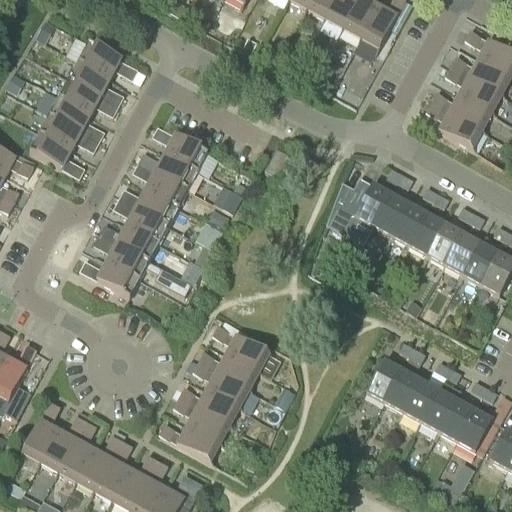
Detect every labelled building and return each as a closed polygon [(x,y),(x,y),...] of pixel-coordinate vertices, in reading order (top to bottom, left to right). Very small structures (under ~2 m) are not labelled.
[(223,0),(223,1),(242,11),(247,0),(223,0)] [(289,0),(286,6),(304,16),(312,0),(289,0)] [(312,0),(304,16),(322,26),(335,0),(312,0)] [(351,0),(335,0),(322,26),(340,36),(358,3),(351,0)] [(399,16),(406,5),(396,0),(394,0),(389,10),(399,16)] [(358,3),(340,36),(358,45),(375,13),(358,3)] [(375,13),(358,45),(376,55),(394,23),(375,13)] [(468,38),(463,48),(474,54),(479,57),(474,65),(510,84),(511,80),(511,61),(485,47),(480,44),(468,38)] [(76,69),(108,86),(113,77),(131,87),(137,77),(118,67),(118,68),(86,50),(76,69)] [(449,74),(460,81),(466,70),(455,64),(449,74)] [(474,65),(465,83),(500,102),(510,84),(474,65)] [(104,94),(108,86),(76,69),(66,87),(117,114),(122,103),(104,94)] [(455,91),(460,81),(449,74),(443,85),(455,91)] [(465,83),(455,101),(490,120),(500,102),(465,83)] [(111,123),(117,114),(66,87),(56,105),(89,122),(93,114),(111,123)] [(429,110),(441,117),(446,106),(435,100),(429,110)] [(455,101),(445,119),(481,138),(490,120),(455,101)] [(85,129),(89,122),(56,105),(47,123),(98,150),(103,139),(85,129)] [(436,126),(441,117),(429,110),(424,120),(436,126)] [(445,119),(435,138),(471,157),(481,138),(445,119)] [(92,160),(98,150),(47,123),(37,141),(70,158),(74,150),(92,160)] [(163,162),(196,180),(206,162),(173,144),(174,143),(156,133),(151,144),(168,153),(163,162)] [(66,166),(70,158),(37,141),(27,159),(60,177),(60,176),(78,185),(84,175),(66,166)] [(274,183),(285,161),(273,155),(262,177),(274,183)] [(0,158),(0,182),(3,184),(13,166),(0,158)] [(196,180),(163,162),(160,169),(142,160),(136,171),(187,198),(196,180)] [(26,185),(32,174),(21,168),(15,179),(26,185)] [(177,216),(187,198),(136,171),(131,180),(149,190),(144,198),(177,216)] [(395,189),(400,180),(390,175),(385,183),(395,189)] [(400,180),(395,189),(407,195),(412,186),(400,180)] [(371,234),(389,201),(370,191),(361,207),(350,201),(353,195),(341,189),(324,232),(343,242),(352,224),(371,234)] [(431,209),(436,200),(426,194),(420,203),(431,209)] [(0,206),(11,212),(18,200),(6,195),(0,206)] [(177,216),(144,198),(140,205),(123,196),(117,206),(167,234),(177,216)] [(231,220),(241,203),(231,197),(221,214),(231,220)] [(436,200),(431,209),(443,215),(448,206),(436,200)] [(389,244),(407,211),(389,201),(371,234),(389,244)] [(0,217),(6,221),(11,212),(0,206),(0,217)] [(158,251),(167,234),(117,206),(111,216),(129,225),(125,234),(158,251)] [(407,253),(424,221),(407,211),(389,244),(407,253)] [(467,228),(472,219),(462,214),(457,223),(467,228)] [(221,236),(227,225),(211,216),(205,227),(221,236)] [(472,219),(467,228),(479,234),(484,226),(472,219)] [(424,263),(442,230),(424,221),(407,253),(424,263)] [(442,273),(460,240),(442,230),(424,263),(442,273)] [(158,251),(125,234),(121,241),(103,231),(98,242),(148,269),(158,251)] [(503,247),(507,239),(497,233),(492,242),(503,247)] [(511,241),(507,239),(503,247),(511,252),(511,241)] [(460,283),(478,250),(460,240),(442,273),(460,283)] [(138,287),(148,269),(98,242),(92,252),(110,261),(106,269),(138,287)] [(478,292),(496,260),(478,250),(460,283),(478,292)] [(511,268),(496,260),(478,292),(496,302),(511,273),(511,268)] [(138,287),(106,269),(101,277),(83,267),(78,278),(96,287),(96,288),(128,306),(138,287)] [(184,305),(190,289),(151,274),(145,290),(184,305)] [(224,351),(230,340),(217,333),(210,343),(224,351)] [(0,339),(0,353),(2,355),(9,344),(0,339)] [(234,343),(224,362),(258,380),(268,362),(234,343)] [(408,363),(413,355),(402,349),(397,358),(408,363)] [(29,369),(35,359),(24,352),(18,363),(29,369)] [(408,363),(404,371),(416,377),(424,361),(413,355),(408,363)] [(197,370),(209,377),(215,366),(202,359),(197,370)] [(224,362),(214,379),(248,398),(258,380),(224,362)] [(6,366),(0,377),(0,406),(6,409),(1,418),(2,419),(16,426),(29,400),(16,393),(25,376),(6,366)] [(383,410),(400,378),(382,368),(364,400),(383,410)] [(444,383),(448,374),(438,369),(433,377),(429,385),(440,391),(444,383)] [(204,387),(209,377),(197,370),(191,380),(204,387)] [(444,383),(456,389),(461,381),(448,374),(444,383)] [(401,420),(418,388),(400,378),(383,410),(401,420)] [(214,379),(204,397),(239,416),(248,398),(214,379)] [(419,429),(436,398),(418,388),(401,420),(419,429)] [(479,402),(484,394),(474,388),(469,397),(479,402)] [(484,394),(479,402),(491,409),(496,400),(484,394)] [(177,405),(189,412),(195,402),(183,395),(177,405)] [(204,397),(195,415),(229,434),(239,416),(204,397)] [(436,439),(454,407),(436,398),(419,429),(436,439)] [(184,422),(189,412),(177,405),(171,415),(184,422)] [(454,449),(472,417),(454,407),(436,439),(454,449)] [(53,426),(59,415),(48,409),(42,420),(53,426)] [(195,415),(185,433),(219,452),(229,434),(195,415)] [(472,417),(454,449),(473,459),(490,427),(472,417)] [(79,441),(85,429),(74,424),(68,435),(79,441)] [(39,428),(20,461),(39,471),(57,438),(39,428)] [(85,429),(79,441),(89,446),(95,435),(85,429)] [(169,448),(174,437),(163,431),(157,442),(169,448)] [(185,433),(174,451),(209,470),(219,452),(185,433)] [(506,477),(511,465),(511,438),(505,434),(487,467),(506,477)] [(57,438),(39,471),(57,481),(75,448),(57,438)] [(114,460),(120,449),(110,443),(104,455),(114,460)] [(354,447),(348,458),(354,461),(360,450),(354,447)] [(75,448),(57,481),(74,490),(92,457),(75,448)] [(120,449),(114,460),(124,466),(131,454),(120,449)] [(92,457),(74,490),(92,500),(110,467),(92,457)] [(150,479),(156,468),(146,463),(140,474),(150,479)] [(110,467),(92,500),(110,510),(128,477),(110,467)] [(156,468),(150,479),(160,485),(167,474),(156,468)] [(459,504),(472,473),(460,468),(448,499),(459,504)] [(128,477),(110,510),(113,511),(131,511),(146,487),(128,477)] [(164,496),(154,511),(191,511),(201,493),(182,483),(172,501),(164,496)] [(146,487),(131,511),(154,511),(164,496),(146,487)]
